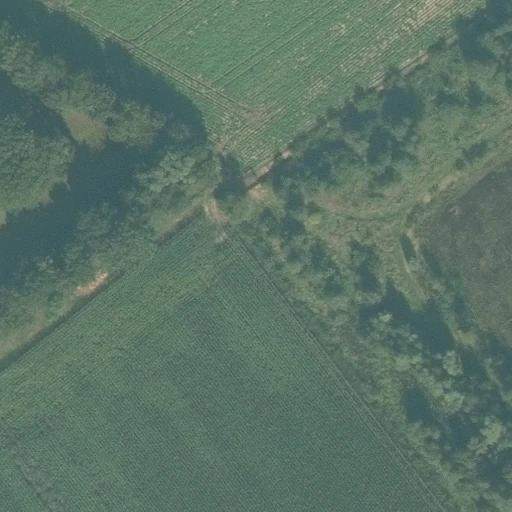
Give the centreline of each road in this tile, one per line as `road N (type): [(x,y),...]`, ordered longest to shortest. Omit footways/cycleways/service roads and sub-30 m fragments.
road 1 (track): [(511,409),(419,303),(400,252),(402,213)]
road 2 (track): [(402,213),(432,173),(511,120)]
